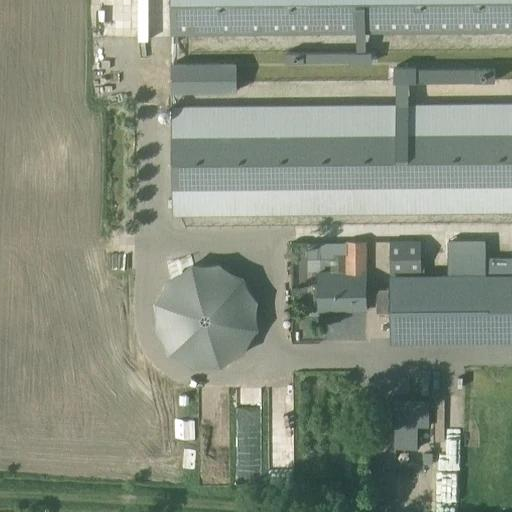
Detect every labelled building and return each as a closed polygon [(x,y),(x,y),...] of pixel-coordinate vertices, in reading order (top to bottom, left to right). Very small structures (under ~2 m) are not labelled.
[(511,0),(169,0),(170,34),(171,34),(171,42),(178,42),(178,34),(511,30),(511,103),(171,107),(172,214),(286,213),(480,211),(511,210),(511,0)] [(348,64),(371,64),(371,51),(285,52),(285,62),(348,61),(348,64)] [(237,64),(171,64),(171,92),(237,92),(237,64)] [(494,67),(416,68),(416,66),(392,66),(393,81),(394,81),(409,81),(495,80),(494,67)] [(420,261),(420,241),(390,241),(390,273),(420,273),(420,261)] [(344,273),(344,253),(344,250),(329,250),(329,273),(318,273),(318,311),(365,310),(365,273),(344,273)] [(511,338),(511,276),(424,277),(420,277),(390,277),(391,339),(476,339),(511,338)] [(311,363),(326,362),(324,331),(310,332),(311,363)] [(395,399),(394,448),(417,449),(417,426),(428,426),(429,400),(395,399)]
